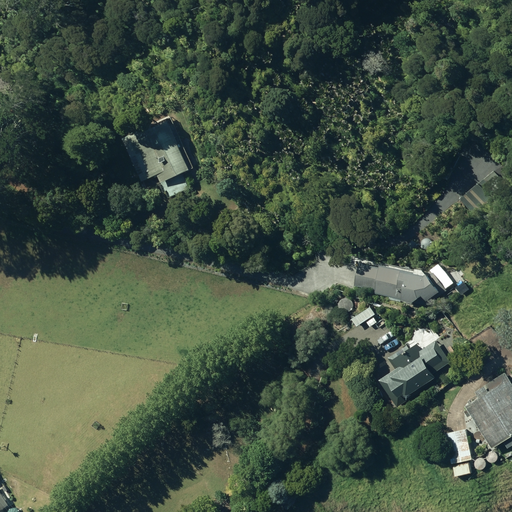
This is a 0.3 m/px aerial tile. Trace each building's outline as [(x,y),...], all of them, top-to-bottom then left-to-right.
[(160,172),(163,180),(194,166),(171,116),(155,122),(131,134),(151,176),(160,172)] [(448,181),(460,160),(452,155),(440,177),(448,181)] [(183,177),(160,187),(166,202),(189,192),(183,177)] [(483,179),(457,201),(470,216),(496,194),(483,179)] [(212,215),(219,220),(223,213),(216,209),(212,215)] [(385,264),(364,259),(358,283),(375,288),(374,291),(399,297),(399,295),(417,299),(429,291),(432,296),(446,287),(434,269),(432,270),(410,265),(409,267),(386,261),(385,264)] [(371,307),(350,321),(354,328),(376,313),(371,307)] [(385,377),(402,403),(418,392),(418,391),(435,380),(434,378),(441,374),(438,369),(454,359),(439,337),(425,346),(421,341),(402,354),(399,350),(390,356),(399,368),(385,377)] [(475,413),(497,446),(508,439),(511,445),(511,375),(509,371),(481,389),(484,393),(469,403),(471,407),(467,409),(471,415),(475,413)] [(448,431),(455,461),(476,457),(469,426),(448,431)] [(456,464),(459,474),(475,471),(472,461),(456,464)] [(0,473),(0,510),(11,503),(5,494),(11,490),(0,473)]
